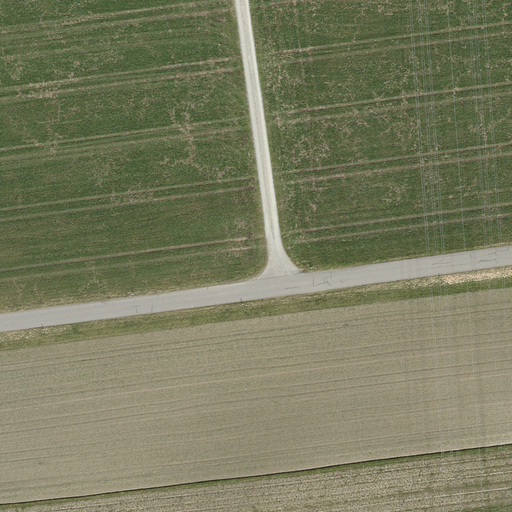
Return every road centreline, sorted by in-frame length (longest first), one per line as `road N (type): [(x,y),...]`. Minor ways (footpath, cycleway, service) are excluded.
road 1 (tertiary): [(0,324),(511,256)]
road 2 (track): [(245,0),(281,285)]
